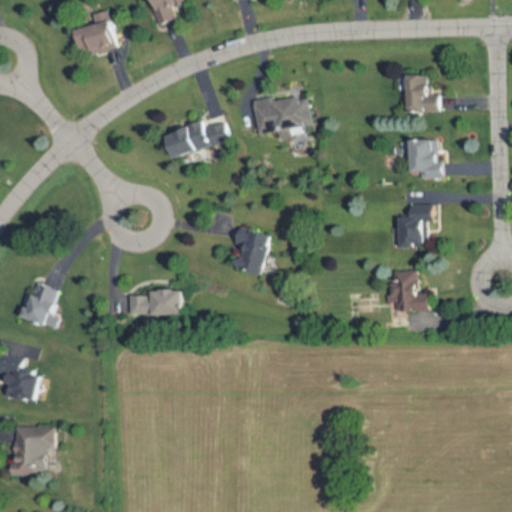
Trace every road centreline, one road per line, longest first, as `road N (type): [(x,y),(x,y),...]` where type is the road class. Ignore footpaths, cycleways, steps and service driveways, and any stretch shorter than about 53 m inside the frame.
road 1 (residential): [(511,25),(242,43),(135,92),(73,138),(0,221)]
road 2 (residential): [(503,260),(499,26)]
